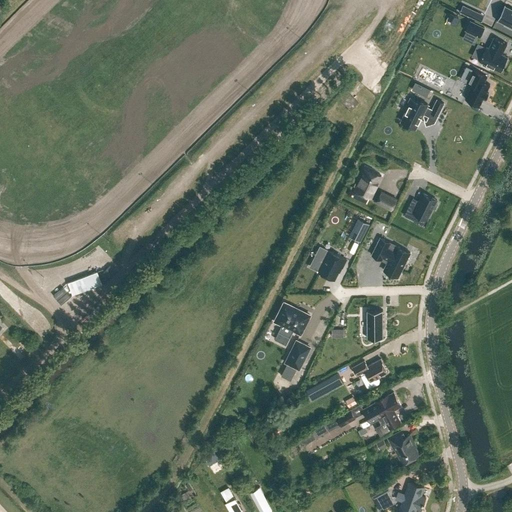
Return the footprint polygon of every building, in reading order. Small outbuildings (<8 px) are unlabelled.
[(511,8),(505,5),(505,4),(497,20),(497,21),(497,20),(504,24),(504,25),(511,29),(511,8)] [(485,27),(470,20),(465,30),(480,38),(485,27)] [(490,66),(500,72),(508,57),(502,54),(507,44),(494,37),(489,48),(486,47),(479,61),(483,63),(482,65),(489,68),(490,66)] [(465,99),(479,106),(483,98),(485,99),(489,93),(486,92),(490,84),(485,81),(487,76),(473,69),(467,83),(472,85),(465,99)] [(417,81),(414,88),(429,95),(433,88),(417,81)] [(411,125),(419,128),(425,115),(430,117),(432,112),(438,115),(444,103),(437,99),(432,109),(426,106),(428,104),(420,100),(419,103),(411,98),(405,110),(406,111),(401,121),(411,126),(411,125)] [(355,189),(371,197),(381,176),(365,168),(360,179),(358,178),(354,186),(356,187),(355,189)] [(417,215),(427,219),(433,208),(435,209),(438,203),(436,202),(437,200),(423,193),(417,205),(411,202),(404,215),(414,220),(417,215)] [(392,196),(386,209),(392,211),(398,198),(392,196)] [(369,223),(358,218),(349,236),(360,241),(369,223)] [(398,277),(410,252),(396,245),(394,248),(389,245),(390,242),(380,237),(372,254),(382,260),(383,257),(388,259),(383,270),(398,277)] [(346,259),(329,250),(319,271),(334,279),(340,266),(342,267),(346,259)] [(73,295),(102,284),(97,271),(68,282),(73,295)] [(61,305),(71,296),(63,287),(53,296),(61,305)] [(294,330),(301,334),(310,315),(284,302),(275,320),(281,324),(294,330)] [(383,310),(367,310),(367,338),(383,338),(383,310)] [(332,329),(332,337),(344,337),(343,329),(332,329)] [(296,339),(284,363),(299,371),(312,346),(296,339)] [(378,377),(389,371),(381,358),(368,365),(365,360),(353,367),(357,375),(365,371),(367,373),(362,376),(368,386),(370,387),(379,383),(379,380),(378,377)] [(394,391),(363,409),(370,423),(383,416),(389,427),(401,421),(395,409),(402,405),(394,391)] [(355,396),(348,400),(351,405),(358,401),(355,396)] [(351,409),(337,417),(342,426),(356,418),(351,409)] [(308,451),(326,442),(324,439),(328,437),(326,434),(341,426),(337,418),(301,437),(308,451)] [(404,462),(419,454),(413,443),(415,442),(411,434),(404,437),(401,431),(388,437),(392,444),(394,443),(404,462)] [(379,449),(386,445),(384,440),(377,443),(379,449)] [(424,487),(410,481),(406,493),(403,500),(400,511),(403,511),(415,511),(417,507),(422,509),(423,504),(424,504),(425,502),(424,502),(426,497),(421,495),(424,487)] [(277,496),(282,493),(275,483),(271,485),(277,496)] [(384,484),(373,490),(383,508),(394,502),(384,484)] [(260,511),(269,511),(273,510),(260,488),(250,493),(260,511)] [(183,500),(189,496),(186,492),(180,495),(183,500)] [(244,511),(236,496),(225,502),(230,511),(244,511)]
